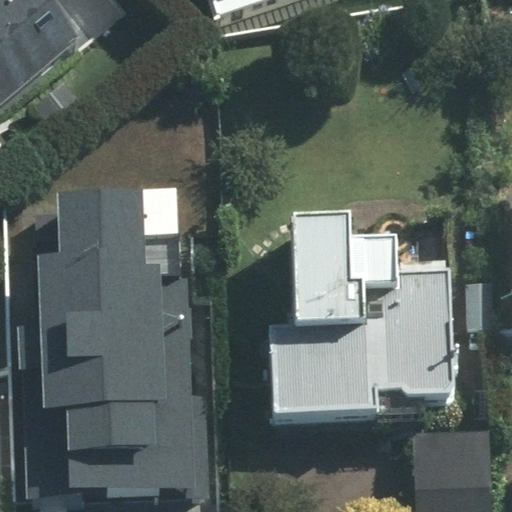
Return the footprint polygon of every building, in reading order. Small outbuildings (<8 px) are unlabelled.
[(0,0),(0,71),(81,5),(76,0),(0,0)] [(210,0),(218,23),(289,0),(210,0)] [(44,248),(55,501),(206,495),(194,241),(164,243),(162,197),(76,201),(78,247),(44,248)] [(294,334),(276,335),(283,430),(397,423),(396,401),(421,399),(421,408),(474,404),(465,279),(420,282),(417,249),(372,252),(370,224),(287,229),(294,334)] [(498,511),(498,444),(418,445),(418,511),(498,511)]
